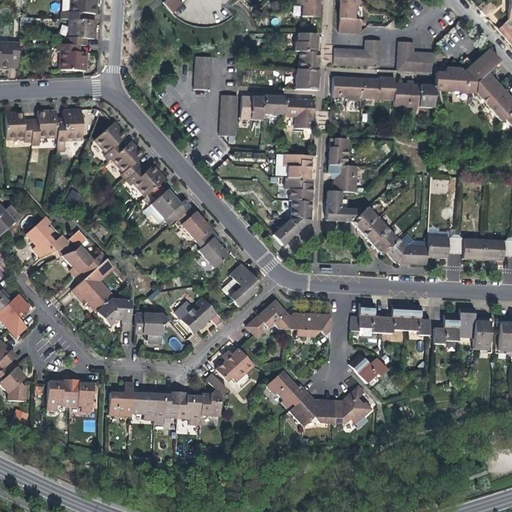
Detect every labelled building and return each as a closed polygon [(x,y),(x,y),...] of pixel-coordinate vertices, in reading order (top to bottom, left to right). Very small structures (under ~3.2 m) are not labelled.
[(95,0),(68,0),(68,12),(61,12),(61,20),(68,20),(87,21),(87,13),(95,14),(96,5),(95,0)] [(166,0),(163,3),(172,14),(183,4),(179,0),(166,0)] [(296,0),(301,5),(301,17),(317,17),(318,6),(317,0),(296,0)] [(358,20),(354,20),(354,10),(361,4),(357,0),(338,0),(338,3),(337,19),(338,19),(338,33),(359,34),(360,23),(358,20)] [(511,0),(507,0),(507,20),(498,30),(511,46),(511,34),(509,31),(511,28),(511,0)] [(95,21),(87,21),(68,20),(67,38),(64,38),(64,45),(78,46),(86,46),(86,39),(94,39),(95,31),(95,21)] [(317,35),(298,34),(297,43),(295,43),(294,52),(299,52),(299,70),(295,70),(294,90),(317,90),(317,77),(318,59),(319,53),(316,53),(317,43),(317,35)] [(379,67),(380,51),(380,41),(364,41),(364,51),(334,49),(333,65),(362,67),(379,67)] [(396,68),(411,70),(411,72),(435,73),(436,54),(413,53),(413,43),(397,42),(396,68)] [(17,62),(18,44),(0,43),(0,68),(9,68),(10,61),(17,62)] [(78,53),(78,46),(64,45),(57,45),(56,53),(59,53),(59,70),(85,71),(85,62),(86,54),(78,53)] [(444,74),(435,73),(434,86),(434,91),(474,93),(500,122),(504,119),(511,127),(511,126),(511,101),(505,93),(491,78),(486,73),(499,62),(494,56),(488,49),(462,72),(461,70),(460,69),(444,69),(444,74)] [(195,57),(195,66),(194,73),(193,89),(209,90),(211,58),(195,57)] [(346,100),(361,101),(361,98),(393,100),(393,106),(411,107),(411,114),(417,115),(418,107),(433,108),(434,91),(434,86),(426,86),(412,85),(412,82),(406,82),(406,85),(401,85),(394,84),(394,79),(378,78),(378,80),(369,80),(341,79),(332,78),(331,96),(347,97),(346,100)] [(219,136),(234,136),(235,129),(236,96),(221,95),(219,136)] [(240,119),(262,121),(262,114),(284,115),(284,117),(294,118),(294,129),(312,129),(314,101),(285,99),(285,97),(263,95),(262,97),(241,96),(240,119)] [(62,118),(54,118),(56,138),(56,144),(64,144),(64,141),(81,140),(79,110),(62,111),(62,116),(62,118)] [(37,112),(29,113),(31,141),(31,146),(39,145),(38,139),(56,138),(54,118),(43,119),(37,119),(37,112)] [(22,142),(31,141),(29,113),(21,113),(21,120),(12,120),(4,121),(5,140),(22,139),(22,142)] [(109,162),(111,160),(123,149),(118,143),(125,137),(118,129),(112,123),(93,140),(106,155),(104,157),(109,162)] [(332,181),(331,192),(326,191),(326,202),(325,212),(325,221),(336,221),(351,222),(354,226),(365,238),(373,247),(381,256),(385,252),(394,263),(407,264),(425,265),(426,257),(426,247),(405,246),(399,239),(397,241),(366,207),(363,210),(340,209),(341,192),(352,193),(353,168),(345,167),(346,141),(329,140),(328,151),(327,174),(330,179),(332,181)] [(130,142),(123,149),(111,160),(123,173),(120,175),(126,181),(140,168),(135,162),(142,155),(136,148),(130,142)] [(292,236),(310,220),(310,211),(311,202),(311,194),(312,179),(309,179),(310,166),(310,156),(283,155),(282,166),(287,166),(286,178),(284,178),(284,190),(288,190),(288,201),(291,201),(290,219),(271,235),(281,246),(292,236)] [(145,197),(151,191),(159,185),(164,180),(158,172),(153,167),(146,174),(140,168),(126,181),(132,187),(134,185),(145,197)] [(165,191),(159,185),(151,191),(157,198),(165,191)] [(66,202),(77,206),(81,194),(71,190),(66,202)] [(168,225),(175,220),(177,218),(189,207),(183,200),(179,204),(172,195),(167,190),(165,191),(157,198),(142,212),(148,218),(151,215),(158,223),(163,219),(168,225)] [(175,220),(196,243),(210,230),(195,213),(189,207),(177,218),(175,220)] [(0,234),(13,222),(0,208),(0,234)] [(58,258),(62,256),(76,250),(79,247),(86,240),(77,231),(66,241),(61,235),(53,242),(47,236),(51,233),(46,227),(50,224),(44,218),(24,235),(35,247),(32,249),(34,252),(39,257),(55,250),(58,258)] [(215,235),(210,230),(196,243),(200,248),(197,251),(213,269),(228,256),(216,243),(212,238),(215,235)] [(427,237),(426,247),(426,257),(438,258),(446,258),(446,254),(454,254),(461,255),(461,259),(468,259),(499,261),(501,261),(502,256),(511,256),(511,237),(508,237),(504,241),(460,238),(458,235),(453,234),(448,238),(427,237)] [(75,277),(78,274),(81,271),(86,276),(105,259),(100,253),(92,261),(79,247),(76,250),(62,256),(72,268),(69,270),(75,277)] [(86,301),(95,312),(109,299),(112,297),(98,282),(114,268),(105,259),(86,276),(83,279),(71,290),(81,301),(83,299),(86,301)] [(258,282),(241,264),(229,275),(236,283),(230,288),(234,294),(229,299),(236,307),(254,291),(251,288),(258,282)] [(78,274),(83,279),(86,276),(81,271),(78,274)] [(236,283),(229,275),(223,281),(226,284),(230,288),(236,283)] [(0,309),(12,299),(6,293),(2,296),(0,294),(0,309)] [(17,294),(12,299),(0,309),(0,320),(10,331),(16,337),(27,327),(19,319),(16,316),(19,313),(21,315),(29,307),(17,294)] [(216,326),(223,320),(202,298),(196,305),(197,305),(193,309),(192,308),(191,309),(185,303),(175,313),(180,319),(180,320),(193,334),(201,327),(209,319),(216,326)] [(123,299),(109,299),(95,312),(108,326),(115,320),(115,317),(117,317),(122,317),(122,330),(129,330),(131,303),(123,303),(123,299)] [(357,332),(357,329),(371,329),(371,332),(391,334),(391,331),(403,331),(417,332),(417,335),(427,336),(428,320),(419,319),(420,305),(414,305),(399,304),(390,304),(389,318),(381,317),(372,317),(373,303),(364,303),(358,302),(358,316),(350,315),(349,331),(357,332)] [(277,330),(288,330),(288,316),(279,306),(277,304),(270,304),(245,327),(256,339),(262,333),(258,329),(262,324),(267,328),(270,326),(274,326),(277,330)] [(487,351),(489,322),(473,321),(473,317),(473,306),(469,306),(458,305),(458,314),(450,313),(443,313),(442,328),(433,328),(431,344),(443,344),(443,341),(457,342),(457,338),(472,339),(472,350),(487,351)] [(167,321),(161,315),(135,313),(134,334),(145,334),(144,341),(147,342),(147,344),(153,344),(160,345),(162,343),(162,336),(160,335),(161,326),(167,321)] [(302,317),(288,316),(288,330),(295,331),(294,336),(312,337),(318,332),(323,336),(329,331),(330,315),(302,313),(302,317)] [(511,322),(498,322),(497,351),(511,352),(511,322)] [(2,349),(5,346),(0,339),(0,370),(10,362),(16,356),(10,350),(6,353),(2,349)] [(252,366),(237,349),(230,355),(227,351),(223,355),(222,359),(224,360),(214,369),(226,381),(230,377),(235,382),(252,366)] [(348,364),(365,384),(370,379),(373,377),(375,374),(377,377),(386,370),(375,358),(367,364),(359,355),(348,364)] [(18,370),(10,362),(0,370),(0,386),(6,393),(6,401),(23,402),(24,388),(19,383),(22,381),(25,378),(18,370)] [(293,402),(296,404),(305,396),(307,394),(305,391),(303,389),(299,385),(297,387),(281,370),(264,385),(272,394),(274,393),(281,401),(279,403),(286,409),(293,402)] [(200,393),(200,396),(199,417),(219,417),(219,396),(226,390),(211,373),(204,378),(210,385),(213,388),(208,393),(200,393)] [(57,406),(69,406),(70,380),(62,379),(62,383),(62,387),(56,387),(56,382),(48,382),(46,410),(56,410),(57,406)] [(79,388),(79,383),(79,380),(70,380),(69,406),(82,406),(82,412),(91,412),(92,384),(84,384),(84,388),(79,388)] [(132,417),(132,414),(132,394),(133,384),(124,383),(124,393),(119,393),(109,393),(108,416),(132,417)] [(358,386),(351,392),(357,399),(363,392),(358,386)] [(143,419),(154,419),(154,394),(155,390),(147,389),(147,394),(141,394),(132,394),(132,414),(143,414),(143,419)] [(163,399),(164,395),(154,394),(154,419),(153,423),(163,424),(164,419),(177,419),(178,392),(170,392),(169,395),(169,399),(163,399)] [(199,425),(199,417),(200,396),(192,396),(192,400),(186,400),(186,396),(186,392),(178,392),(177,419),(189,420),(189,425),(199,425)] [(362,404),(357,399),(351,392),(343,400),(344,402),(341,405),(332,405),(331,423),(342,423),(348,418),(353,424),(369,408),(364,402),(362,404)] [(317,423),(331,423),(332,405),(313,404),(309,401),(312,399),(309,395),(307,394),(305,396),(296,404),(287,412),(302,428),(312,418),(317,423)] [(11,421),(24,426),(29,414),(16,409),(11,421)]
